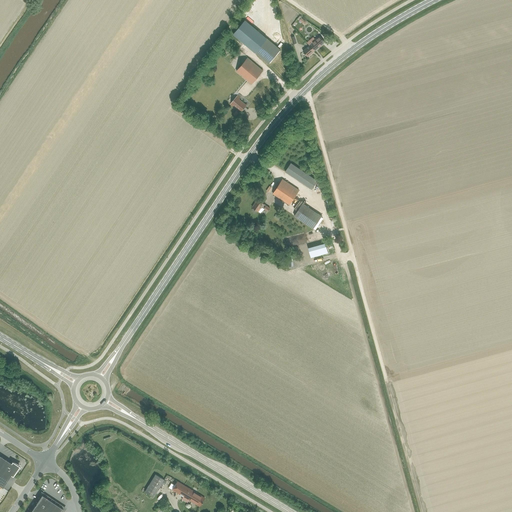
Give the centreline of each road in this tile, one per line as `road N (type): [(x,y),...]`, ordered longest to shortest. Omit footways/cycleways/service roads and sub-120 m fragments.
road 1 (primary): [(119,349),(275,121),(334,63),(433,0)]
road 2 (primary): [(289,511),(135,419)]
